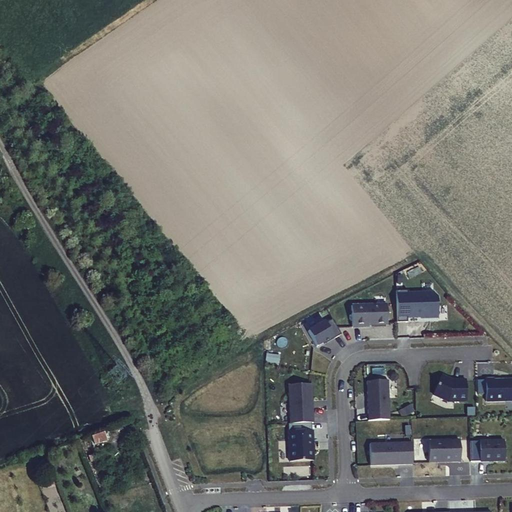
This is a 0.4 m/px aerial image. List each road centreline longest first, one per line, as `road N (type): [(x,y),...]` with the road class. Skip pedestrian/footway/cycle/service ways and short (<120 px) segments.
road 1 (unclassified): [(0,153),(133,368),(178,502)]
road 2 (residential): [(492,352),(356,358),(343,382),(346,496)]
road 3 (residential): [(178,502),(346,496)]
road 4 (residential): [(346,496),(511,488)]
